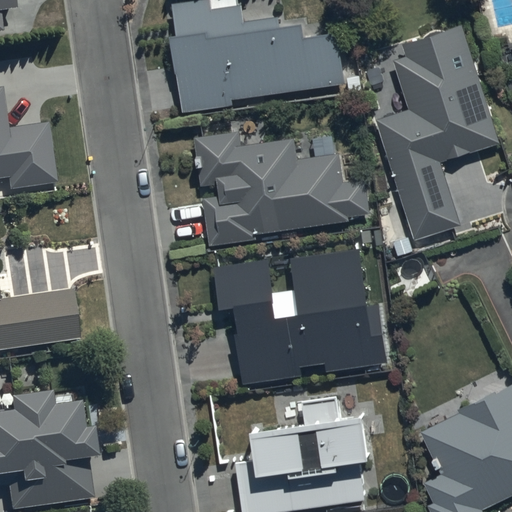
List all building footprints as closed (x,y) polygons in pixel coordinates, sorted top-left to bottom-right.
[(0,0),(0,25),(6,25),(3,4),(19,2),(18,0),(0,0)] [(175,0),(179,26),(173,27),(185,107),(234,99),(233,93),(346,76),(337,23),(307,28),(305,14),(284,17),(283,10),(249,15),(246,0),(175,0)] [(413,104),(379,116),(417,235),(462,218),(442,158),(504,137),(465,20),(407,39),(411,50),(397,55),(413,104)] [(0,173),(8,172),(10,183),(57,176),(49,118),(8,123),(2,80),(0,80),(0,173)] [(240,125),(196,132),(203,180),(219,177),(221,191),(205,194),(212,241),(257,234),(256,228),(350,213),(349,209),(370,206),(366,175),(343,178),(338,146),(298,152),(294,131),(242,139),(240,125)] [(270,252),(217,261),(222,299),(237,297),(247,377),(304,368),(303,360),(327,356),(328,365),(390,354),(380,296),(370,297),(361,240),(294,251),(299,284),(275,288),(270,252)] [(0,345),(82,334),(75,284),(0,294),(0,291),(0,345)] [(422,501),(426,511),(489,511),(485,504),(511,490),(511,378),(460,404),(461,407),(424,425),(444,466),(426,475),(436,495),(422,501)] [(0,481),(8,481),(11,503),(92,492),(86,447),(96,445),(93,416),(84,417),(80,389),(56,392),(54,379),(13,385),(14,399),(0,400),(0,481)] [(260,452),(236,455),(244,510),(369,493),(362,448),(375,447),(368,402),(340,406),(338,390),(304,395),(306,410),(255,417),(260,452)]
